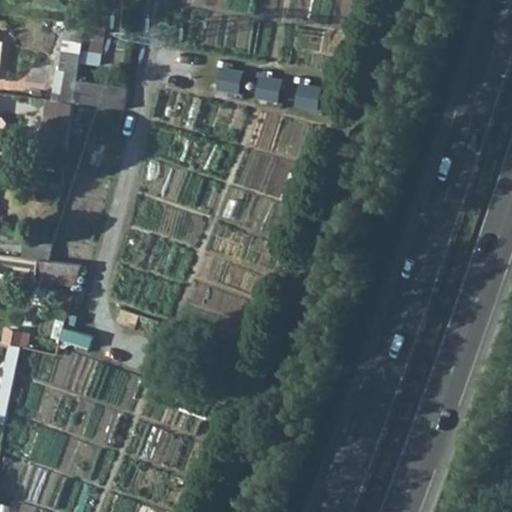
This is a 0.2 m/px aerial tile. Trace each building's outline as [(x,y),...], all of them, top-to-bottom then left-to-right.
[(87,24),(86,39),(105,41),(106,26),(87,24)] [(55,100),(76,103),(79,82),(83,54),(63,51),(55,100)] [(225,68),(221,88),(241,91),(244,71),(225,68)] [(263,76),(259,95),(279,100),(284,80),(263,76)] [(129,89),(79,82),(76,103),(126,109),(129,89)] [(303,84),(298,104),(320,108),(323,88),(303,84)] [(69,148),(76,103),(55,100),(47,99),(42,145),(69,148)] [(27,234),(24,257),(41,259),(41,260),(51,261),(55,237),(27,234)] [(42,281),(78,286),(84,265),(51,261),(41,260),(41,259),(39,277),(42,281)] [(7,329),(5,343),(11,345),(23,347),(28,348),(31,335),(7,329)] [(0,423),(7,425),(23,347),(11,345),(6,369),(8,370),(0,403),(0,423)]
